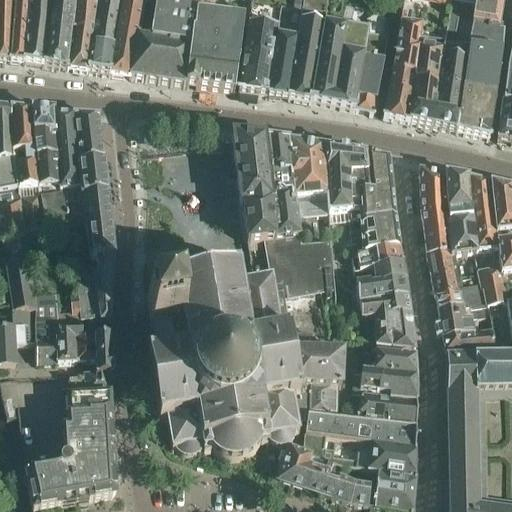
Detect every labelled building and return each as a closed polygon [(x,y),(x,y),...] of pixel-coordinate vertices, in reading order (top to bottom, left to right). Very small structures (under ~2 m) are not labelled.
[(12,26),(9,66),(23,68),(29,0),(16,0),(16,2),(16,6),(13,6),(12,26)] [(51,0),(29,0),(23,68),(43,70),(51,0)] [(51,0),(43,70),(65,73),(75,0),(51,0)] [(86,77),(96,0),(75,0),(65,73),(86,77)] [(96,0),(86,77),(101,79),(109,80),(120,0),(96,0)] [(120,0),(109,80),(130,82),(136,46),(143,0),(136,0),(135,5),(125,2),(125,0),(120,0)] [(155,0),(148,47),(136,46),(130,82),(144,84),(144,85),(172,89),(185,91),(197,92),(206,23),(195,21),(198,0),(210,0),(215,1),(215,0),(155,0)] [(253,0),(252,15),(237,98),(267,102),(267,101),(281,15),(296,18),(298,0),(253,0)] [(281,15),(267,101),(287,103),(304,0),(298,0),(296,18),(281,15)] [(304,0),(287,103),(309,108),(322,28),(326,0),(304,0)] [(475,1),(471,27),(502,32),(502,26),(499,23),(502,6),(475,1)] [(0,64),(9,66),(13,6),(13,3),(0,3),(0,64)] [(242,27),(206,23),(197,92),(233,97),(242,27)] [(369,30),(346,25),(344,32),(322,28),(309,108),(352,116),(371,120),(376,97),(382,66),(386,41),(367,37),(369,30)] [(503,33),(502,32),(471,27),(468,43),(492,47),(492,54),(501,55),(503,33)] [(421,32),(399,28),(390,75),(417,80),(438,84),(443,49),(443,46),(419,42),(421,32)] [(511,28),(508,60),(505,76),(495,144),(511,148),(511,28)] [(430,131),(454,136),(467,53),(443,49),(438,84),(430,131)] [(486,143),(501,55),(492,54),(467,50),(467,53),(454,136),(486,143)] [(412,104),(417,80),(390,75),(386,99),(412,104)] [(430,131),(438,84),(417,80),(412,104),(408,127),(430,131)] [(381,122),(408,127),(412,104),(386,99),(381,122)] [(0,177),(9,177),(5,115),(0,114),(0,177)] [(9,177),(0,177),(0,237),(0,241),(24,239),(24,236),(20,202),(9,116),(5,115),(9,177)] [(30,118),(9,116),(20,202),(24,236),(44,233),(40,199),(31,118),(30,118)] [(52,120),(31,118),(40,199),(44,233),(44,235),(66,233),(66,231),(61,181),(57,178),(52,120)] [(74,121),(52,120),(57,178),(61,181),(66,231),(84,229),(82,194),(74,121)] [(96,122),(74,121),(82,194),(84,229),(85,229),(88,263),(94,263),(113,261),(105,191),(99,147),(96,122)] [(245,240),(262,239),(272,239),(262,144),(231,141),(233,151),(240,209),(245,240)] [(268,274),(259,275),(260,279),(261,283),(270,282),(271,282),(272,288),(271,288),(274,305),(284,303),(306,298),(300,248),(298,227),(304,226),(304,223),(327,221),(325,199),(294,201),(286,147),(262,144),(272,239),(262,239),(268,274)] [(321,152),(286,147),(294,201),(325,199),(321,152)] [(363,158),(321,152),(325,199),(327,221),(327,224),(328,228),(351,225),(348,194),(365,193),(363,158)] [(388,161),(363,158),(365,193),(391,190),(388,161)] [(420,217),(448,214),(444,180),(418,174),(420,217)] [(444,180),(448,214),(453,256),(454,263),(478,261),(466,184),(444,180)] [(476,186),(466,184),(478,261),(493,259),(494,267),(485,268),(486,274),(478,275),(480,289),(481,294),(483,294),(486,309),(506,306),(511,347),(511,346),(511,303),(505,304),(503,286),(489,190),(485,189),(476,186)] [(365,193),(348,194),(351,225),(361,224),(362,240),(397,238),(392,197),(391,190),(365,193)] [(511,211),(510,194),(489,190),(503,286),(511,284),(511,211)] [(426,259),(453,256),(448,214),(420,217),(422,231),(426,259)] [(362,240),(363,255),(398,252),(398,250),(397,238),(362,240)] [(306,298),(333,293),(329,246),(300,248),(306,298)] [(374,271),(402,269),(402,266),(398,252),(363,255),(363,258),(358,259),(359,273),(374,271)] [(456,275),(454,263),(453,256),(426,259),(429,278),(456,275)] [(149,366),(150,373),(151,380),(149,381),(153,404),(155,404),(158,417),(157,417),(158,425),(166,424),(166,425),(170,446),(171,452),(170,453),(171,455),(173,453),(175,453),(176,455),(178,457),(180,459),(183,460),(185,460),(188,460),(191,460),(193,460),(195,458),(198,457),(199,455),(201,453),(202,453),(203,457),(210,456),(210,454),(213,457),(217,461),(221,463),(226,464),(230,465),(235,465),(240,464),(244,463),(248,460),(252,457),(255,454),(258,450),(259,445),(260,447),(268,445),(267,443),(268,445),(270,447),(271,448),(273,449),(275,450),(278,450),(280,450),(282,450),(284,450),(286,449),(288,447),(289,446),(291,444),(292,442),(292,440),(293,438),(298,437),(296,426),(302,424),(304,417),(304,412),(309,412),(309,416),(335,417),(336,391),(340,391),(342,355),(312,354),(312,339),(287,338),(287,333),(279,335),(275,311),(285,309),(284,303),(274,305),(271,288),(272,288),(271,282),(270,282),(261,283),(260,279),(243,282),(244,287),(239,287),(236,273),(230,274),(230,275),(224,275),(221,259),(182,266),(185,282),(180,283),(173,284),(174,289),(176,298),(172,299),(171,297),(170,296),(169,295),(168,294),(166,293),(164,293),(163,293),(161,293),(159,293),(158,294),(157,295),(155,296),(154,297),(154,299),(153,300),(153,302),(144,304),(149,331),(151,331),(151,334),(147,340),(150,358),(147,359),(148,366),(149,366)] [(95,273),(89,274),(90,277),(96,321),(109,320),(112,276),(113,261),(94,263),(95,273)] [(31,312),(30,302),(26,266),(4,268),(9,315),(12,315),(28,313),(31,312)] [(405,285),(402,269),(374,271),(375,286),(376,288),(405,285)] [(456,275),(429,278),(433,299),(458,297),(481,294),(480,289),(458,293),(456,275)] [(90,277),(72,279),(74,295),(75,296),(77,316),(78,323),(87,322),(96,321),(90,277)] [(369,283),(355,285),(355,290),(357,306),(407,300),(405,285),(376,288),(375,286),(370,287),(369,283)] [(483,294),(481,294),(458,297),(433,299),(436,313),(460,310),(462,324),(471,323),(488,322),(486,309),(483,294)] [(50,300),(30,302),(31,312),(34,312),(35,314),(34,325),(32,325),(33,339),(34,351),(35,368),(56,367),(55,341),(58,341),(58,336),(55,336),(56,329),(58,329),(78,327),(78,323),(77,316),(75,296),(68,297),(71,316),(57,317),(55,299),(50,300)] [(359,321),(372,320),(409,316),(407,300),(357,306),(359,321)] [(275,311),(279,335),(287,333),(286,328),(288,328),(285,309),(275,311)] [(436,313),(439,327),(462,324),(460,310),(436,313)] [(0,369),(14,369),(13,351),(30,350),(28,313),(12,315),(12,330),(0,330),(0,369)] [(411,331),(409,316),(372,320),(373,333),(411,331)] [(439,327),(442,340),(472,337),(471,323),(462,324),(439,327)] [(58,341),(55,341),(56,367),(75,366),(74,341),(80,341),(78,327),(58,329),(56,329),(55,336),(58,336),(58,341)] [(414,353),(411,331),(373,333),(375,349),(414,353)] [(472,337),(442,340),(445,356),(493,354),(490,335),(472,337)] [(108,339),(92,340),(94,365),(94,373),(94,378),(110,377),(110,372),(109,364),(108,339)] [(92,340),(80,341),(74,341),(75,366),(94,365),(92,340)] [(414,360),(386,357),(375,356),(372,375),(415,380),(414,360)] [(511,359),(445,361),(445,378),(446,379),(446,417),(476,416),(475,397),(511,396),(511,359)] [(360,374),(359,378),(358,393),(389,396),(388,401),(415,404),(415,380),(372,375),(360,374)] [(28,476),(24,476),(31,511),(50,511),(55,511),(64,509),(63,504),(74,502),(75,507),(76,507),(75,501),(86,499),(87,505),(93,503),(93,504),(109,501),(109,500),(111,500),(115,495),(115,493),(115,490),(113,459),(112,459),(107,460),(107,453),(113,453),(109,397),(111,397),(110,377),(94,378),(95,390),(83,391),(66,392),(68,421),(62,421),(64,454),(64,460),(63,460),(62,460),(61,461),(60,462),(60,463),(59,463),(59,464),(59,465),(59,466),(59,467),(59,468),(60,469),(56,470),(46,472),(30,475),(29,475),(28,476)] [(65,380),(65,381),(66,392),(83,391),(95,390),(94,378),(84,379),(82,379),(65,380)] [(415,404),(388,401),(361,398),(356,422),(415,431),(415,404)] [(492,511),(477,510),(476,416),(447,417),(447,445),(448,511),(492,511)] [(359,446),(414,453),(415,431),(356,422),(306,417),(304,438),(347,444),(359,446)] [(311,459),(323,464),(331,467),(341,470),(368,474),(374,475),(414,483),(414,453),(359,446),(357,463),(345,462),(347,444),(304,438),(302,455),(311,459)] [(311,459),(302,455),(289,451),(284,464),(280,463),(277,471),(281,473),(278,485),(300,492),(311,459)] [(300,492),(323,500),(330,502),(335,487),(325,484),(328,474),(331,467),(323,464),(311,459),(300,492)] [(339,482),(341,470),(331,467),(328,474),(338,481),(339,482)] [(335,487),(338,481),(328,474),(325,484),(335,487)] [(368,491),(367,511),(368,511),(411,511),(414,483),(374,475),(368,474),(377,476),(375,493),(368,491)] [(349,509),(353,509),(367,511),(368,491),(354,489),(339,482),(338,481),(335,487),(330,502),(349,509)]
